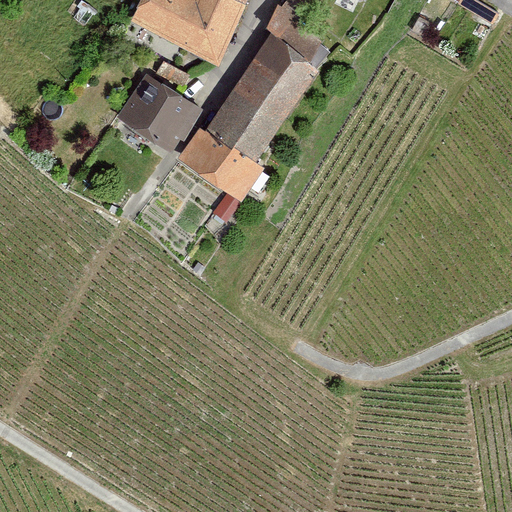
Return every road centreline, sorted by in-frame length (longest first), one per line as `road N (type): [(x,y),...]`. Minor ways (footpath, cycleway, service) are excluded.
road 1 (residential): [(265,0),(207,116),(135,213)]
road 2 (track): [(511,317),(376,374),(345,370),(298,346)]
road 3 (track): [(131,511),(0,428)]
